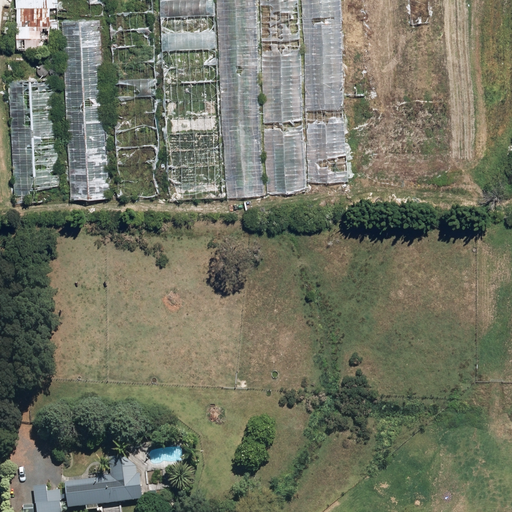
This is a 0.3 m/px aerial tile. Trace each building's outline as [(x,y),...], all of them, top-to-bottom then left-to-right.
[(52,50),(51,32),(60,32),(59,22),(51,22),(51,9),(58,9),(57,0),(16,0),(18,51),(52,50)] [(103,0),(105,21),(63,23),(72,201),(110,200),(105,96),(109,96),(114,199),(172,196),(162,0),(103,0)] [(101,0),(81,0),(82,16),(102,16),(101,0)] [(231,0),(172,0),(183,196),(241,193),(231,0)] [(306,185),(301,0),(257,0),(268,195),(307,193),(306,185)] [(352,182),(342,0),(301,0),(306,185),(352,182)] [(372,188),(362,0),(342,0),(352,182),(352,189),(372,188)] [(397,187),(387,0),(362,0),(372,188),(397,187)] [(417,186),(407,0),(387,0),(397,187),(417,186)] [(407,0),(417,186),(437,185),(426,0),(407,0)] [(62,75),(61,52),(50,53),(50,63),(39,63),(39,76),(62,75)] [(55,79),(9,82),(15,203),(61,201),(55,79)] [(498,223),(481,222),(480,240),(497,241),(498,223)] [(99,478),(67,482),(70,507),(88,505),(88,509),(99,508),(99,504),(144,499),(142,473),(138,473),(138,466),(125,456),(111,457),(113,474),(99,476),(99,478)] [(62,511),(61,501),(63,501),(62,489),(48,491),(48,485),(35,487),(37,504),(39,503),(39,511),(62,511)]
